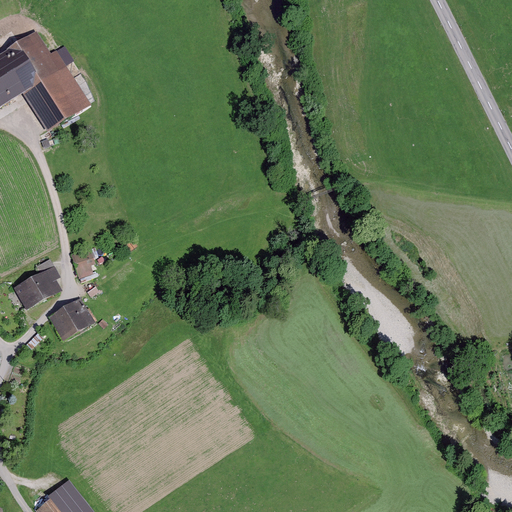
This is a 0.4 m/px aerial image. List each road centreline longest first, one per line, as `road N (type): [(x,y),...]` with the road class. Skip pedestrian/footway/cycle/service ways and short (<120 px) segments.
road 1 (unclassified): [(0,378),(9,354),(71,283),(58,211),(25,117)]
road 2 (tertiary): [(437,0),(511,149)]
